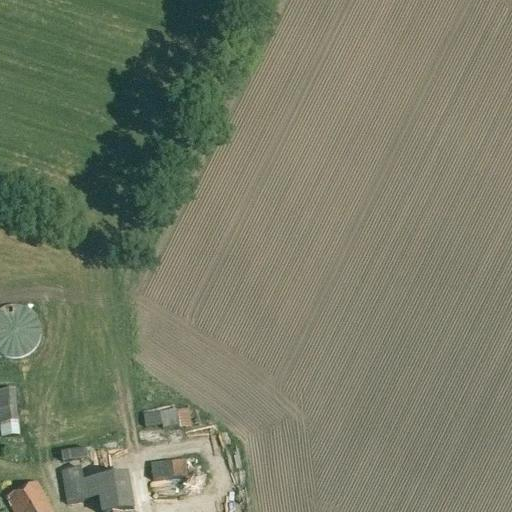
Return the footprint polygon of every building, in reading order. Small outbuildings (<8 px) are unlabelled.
[(0,354),(2,355),(4,356),(6,357),(8,358),(11,358),(13,358),(15,358),(18,358),(22,357),(26,356),(28,355),(30,353),(32,352),(34,350),(35,349),(37,347),(38,345),(39,343),(40,340),(40,338),(41,336),(41,334),(41,331),(41,329),(41,327),(40,324),(40,322),(39,320),(38,318),(36,316),(35,314),(33,313),(31,311),(30,310),(28,308),(25,307),(23,306),(21,306),(19,305),(16,305),(14,305),(9,305),(7,306),(5,307),(3,308),(1,309),(0,309),(0,354)] [(0,391),(0,426),(1,439),(20,437),(15,390),(0,391)] [(163,426),(163,431),(191,427),(189,410),(144,416),(145,429),(163,426)] [(151,464),(153,482),(188,478),(187,467),(192,467),(191,459),(151,464)] [(98,500),(99,511),(134,511),(128,474),(84,483),(81,468),(60,473),(67,507),(98,500)] [(6,500),(13,511),(51,511),(36,483),(6,500)] [(213,511),(211,499),(179,505),(180,511),(213,511)]
